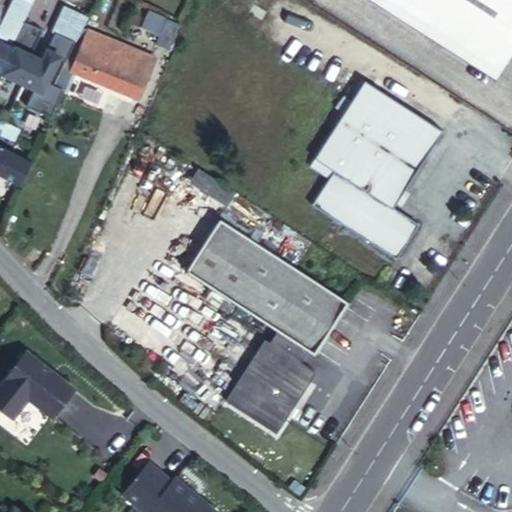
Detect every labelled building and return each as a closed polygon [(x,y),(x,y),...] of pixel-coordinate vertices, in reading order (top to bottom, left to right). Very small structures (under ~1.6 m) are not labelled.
[(9,0),(0,18),(0,71),(2,73),(14,51),(8,48),(31,0),(9,0)] [(0,0),(0,18),(9,0),(0,0)] [(492,64),(394,0),(376,0),(487,73),(492,64)] [(511,0),(394,0),(492,64),(507,73),(511,64),(511,0)] [(54,32),(63,37),(76,13),(62,7),(51,30),(54,32)] [(81,25),(85,18),(76,13),(63,37),(74,41),(81,25)] [(164,45),(175,19),(161,14),(150,40),(164,45)] [(143,52),(81,25),(74,41),(73,43),(71,46),(64,61),(62,64),(70,68),(130,94),(139,72),(135,70),(143,52)] [(44,50),(54,55),(63,37),(54,32),(44,50)] [(73,43),(74,41),(63,37),(54,55),(58,57),(64,61),(71,46),(73,43)] [(14,51),(2,73),(40,91),(58,57),(54,55),(44,50),(39,59),(16,47),(14,51)] [(61,88),(70,68),(62,64),(53,83),(61,88)] [(357,94),(434,143),(440,134),(364,84),(357,94)] [(330,135),(407,184),(434,143),(357,94),(330,135)] [(322,191),(406,245),(419,226),(404,216),(391,208),(404,188),(407,184),(330,135),(316,158),(336,170),(322,191)] [(0,177),(17,186),(28,161),(0,146),(0,177)] [(227,201),(234,186),(196,167),(188,182),(227,201)] [(391,208),(404,216),(417,197),(404,188),(391,208)] [(311,208),(394,263),(406,245),(322,191),(311,208)] [(348,304),(221,222),(188,272),(280,332),(273,344),(265,340),(228,397),(278,429),(315,371),(303,364),(311,350),(317,354),(348,304)] [(46,413),(67,384),(18,348),(0,373),(0,409),(7,415),(22,395),(46,413)] [(120,490),(150,511),(210,511),(215,506),(170,473),(168,477),(143,459),(120,490)]
